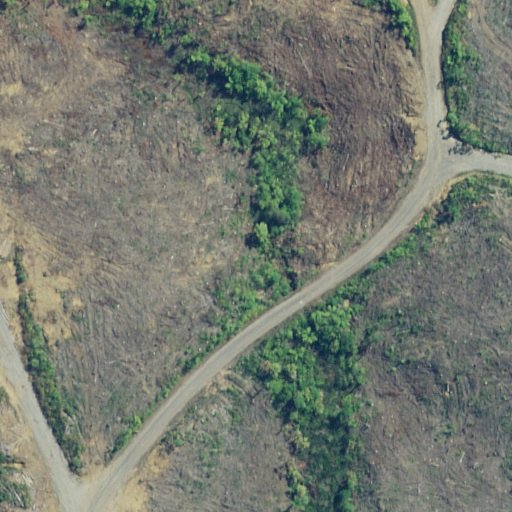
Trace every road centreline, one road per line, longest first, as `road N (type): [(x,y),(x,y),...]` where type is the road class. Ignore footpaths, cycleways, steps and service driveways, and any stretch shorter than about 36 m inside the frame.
road 1 (track): [(76,511),(169,409),(361,258),(421,191),(446,146)]
road 2 (track): [(424,0),(446,146)]
